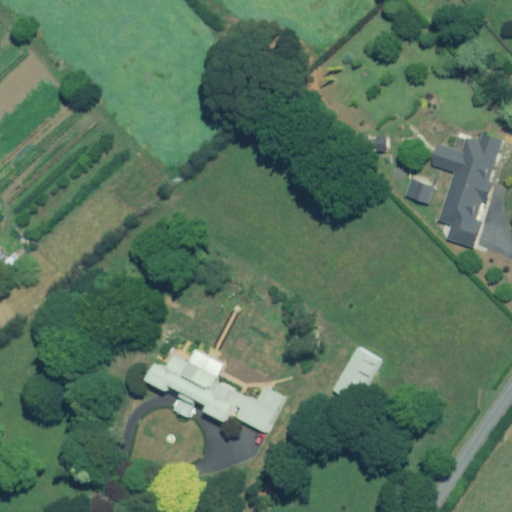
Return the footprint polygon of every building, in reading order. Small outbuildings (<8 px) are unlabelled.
[(493,182),(499,162),(508,165),(511,151),(511,149),(504,147),(506,139),(489,134),(486,142),(472,138),(467,153),(443,145),(437,164),(459,172),(443,220),(456,224),(451,238),(480,248),(489,222),(482,220),(488,199),(493,200),(498,183),(493,182)] [(438,186),(416,179),(411,195),(433,203),(438,186)] [(28,235),(18,226),(11,233),(21,242),(28,235)] [(0,269),(8,263),(0,253),(0,269)] [(386,359),(364,346),(338,390),(359,403),(386,359)] [(239,390),(241,388),(181,352),(172,369),(164,364),(155,378),(173,389),(176,384),(189,391),(177,410),(192,419),(205,398),(215,404),(211,410),(232,423),(242,407),(246,409),(242,417),(270,432),(288,396),(270,387),(262,401),(253,397),(253,398),(239,390)]
